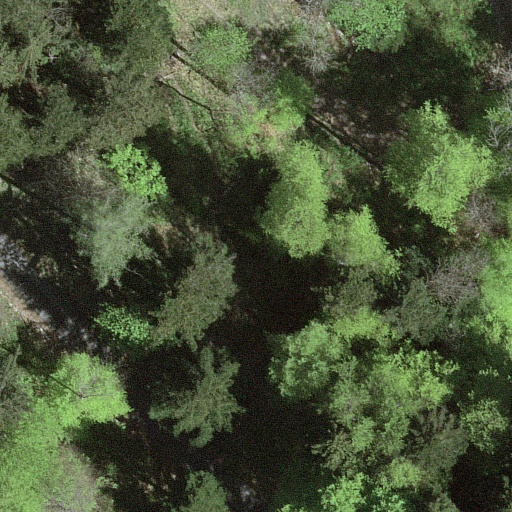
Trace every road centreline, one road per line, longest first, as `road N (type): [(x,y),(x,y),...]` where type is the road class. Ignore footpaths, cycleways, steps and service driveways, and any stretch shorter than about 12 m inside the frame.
road 1 (track): [(494,0),(501,77),(445,127),(228,0)]
road 2 (track): [(268,511),(0,243)]
